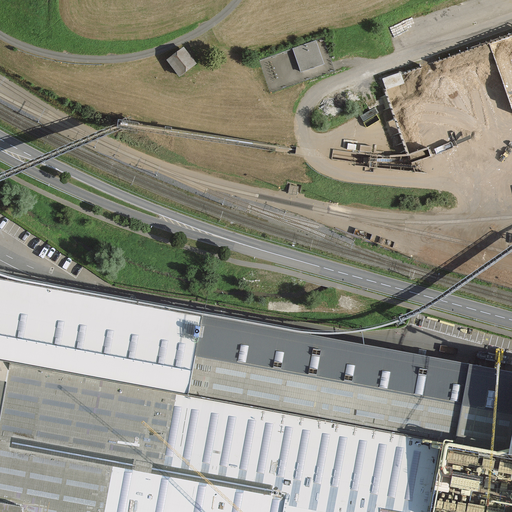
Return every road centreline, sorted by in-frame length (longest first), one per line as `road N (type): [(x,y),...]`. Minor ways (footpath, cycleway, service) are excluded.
road 1 (primary): [(0,144),(139,212),(280,260),(511,322)]
road 2 (unclassified): [(0,34),(46,54),(134,57),(183,42),(237,0)]
